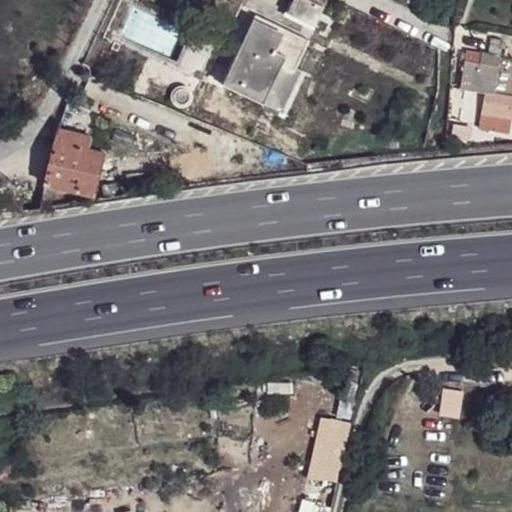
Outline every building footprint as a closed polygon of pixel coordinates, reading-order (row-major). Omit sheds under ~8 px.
[(312,29),(321,9),(300,0),(291,0),(284,16),(312,29)] [(224,84),(266,104),(285,66),(290,56),(278,50),(283,38),(252,23),(224,84)] [(307,50),(283,38),(278,50),(290,56),(285,66),(297,71),(307,50)] [(461,63),(456,90),(481,95),(475,131),(505,136),(508,121),(511,122),(511,99),(490,95),(498,52),(488,51),(485,67),(461,63)] [(297,71),(285,66),(266,104),(285,112),(304,74),(297,71)] [(181,88),(177,88),(173,89),(170,91),(168,95),(167,98),(168,102),(170,106),(173,108),(177,110),(181,109),(185,107),(188,105),(189,101),(189,97),(188,93),(185,90),(181,88)] [(60,128),(54,140),(89,147),(91,136),(60,128)] [(45,184),(79,193),(79,190),(89,148),(89,147),(54,140),(49,166),(45,184)] [(89,148),(79,190),(97,194),(107,152),(89,148)]
